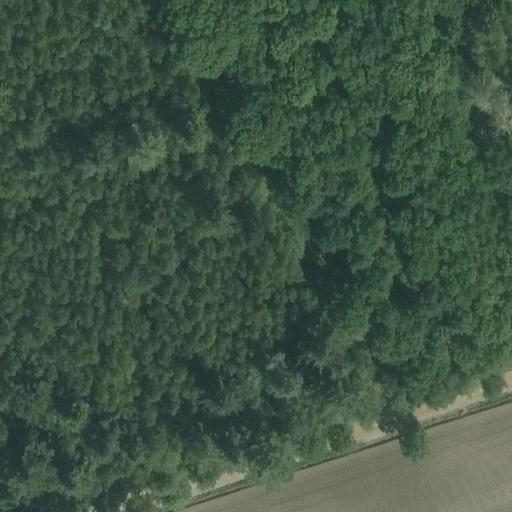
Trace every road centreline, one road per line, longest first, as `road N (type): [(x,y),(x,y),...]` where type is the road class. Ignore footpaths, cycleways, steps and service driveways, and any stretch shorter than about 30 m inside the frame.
road 1 (track): [(189,0),(404,416)]
road 2 (track): [(511,380),(111,511)]
